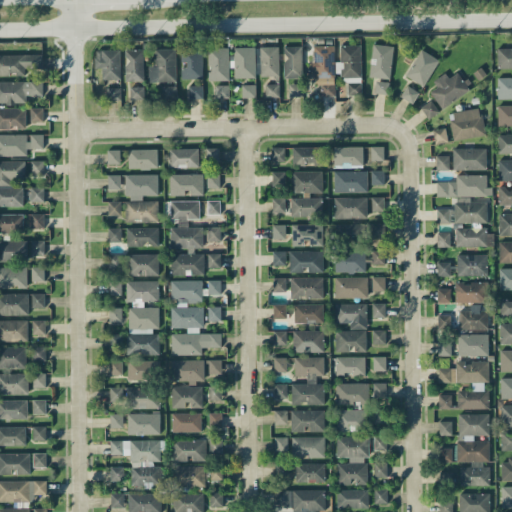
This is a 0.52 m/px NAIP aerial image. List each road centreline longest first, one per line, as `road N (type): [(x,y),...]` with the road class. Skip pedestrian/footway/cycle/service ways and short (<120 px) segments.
road 1 (residential): [(84,511),(74,0)]
road 2 (secondary): [(0,30),(511,21)]
road 3 (residential): [(417,204),(417,160),(409,131),(398,124),(77,131)]
road 4 (residential): [(249,124),(254,511)]
road 5 (residential): [(416,511),(417,204)]
